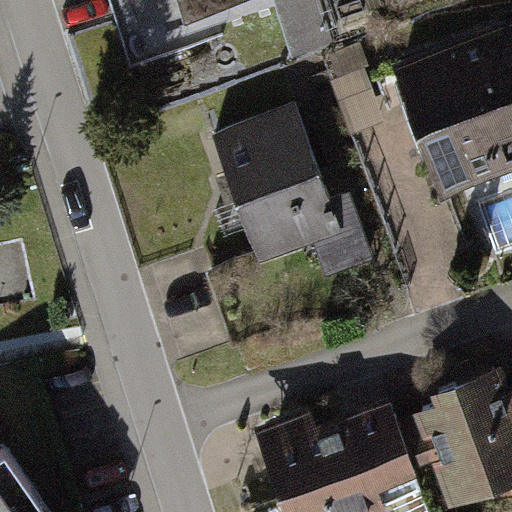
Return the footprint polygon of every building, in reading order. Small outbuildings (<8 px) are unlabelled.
[(132,0),(150,54),(220,32),(210,1),(214,0),(132,0)] [(511,25),(402,67),(447,187),(511,162),(511,25)] [(295,105),(219,134),(266,257),(341,228),(354,263),(372,256),(348,193),(331,199),(295,105)] [(445,403),(424,410),(430,429),(405,437),(412,459),(439,450),(456,497),(511,477),(511,404),(499,366),(439,386),(445,403)] [(392,401),(264,446),(287,511),(319,511),(335,507),(336,511),(362,511),(424,491),(412,459),(405,437),(392,401)] [(57,511),(10,441),(0,447),(0,511),(57,511)]
